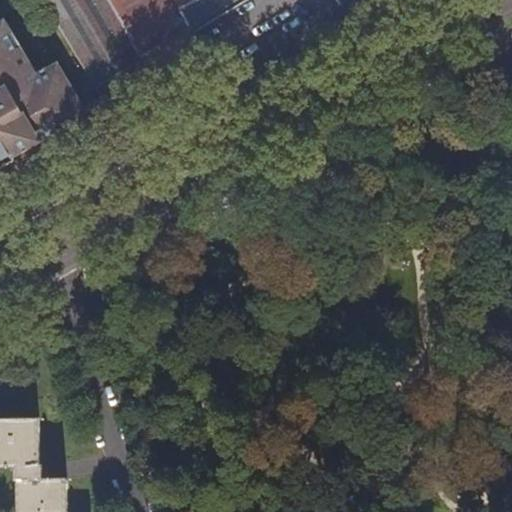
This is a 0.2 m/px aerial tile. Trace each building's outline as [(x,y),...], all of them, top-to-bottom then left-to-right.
[(48,0),(42,4),(95,91),(143,64),(104,0),(48,0)] [(199,51),(191,37),(179,17),(176,19),(179,24),(172,28),(178,38),(157,50),(147,35),(166,24),(160,12),(173,6),(169,0),(104,0),(143,64),(151,78),(199,51)] [(178,13),(203,0),(169,0),(173,6),(178,13)] [(203,0),(178,13),(179,17),(191,37),(252,1),(250,0),(203,0)] [(0,36),(0,48),(51,133),(55,130),(59,136),(83,122),(54,71),(34,84),(7,39),(3,41),(0,36)] [(51,133),(0,48),(0,162),(32,144),(51,133)] [(54,139),(51,133),(32,144),(35,150),(54,139)] [(40,466),(40,421),(0,421),(0,469),(14,469),(14,484),(17,484),(17,511),(67,511),(67,480),(42,480),(42,474),(43,467),(40,466)]
